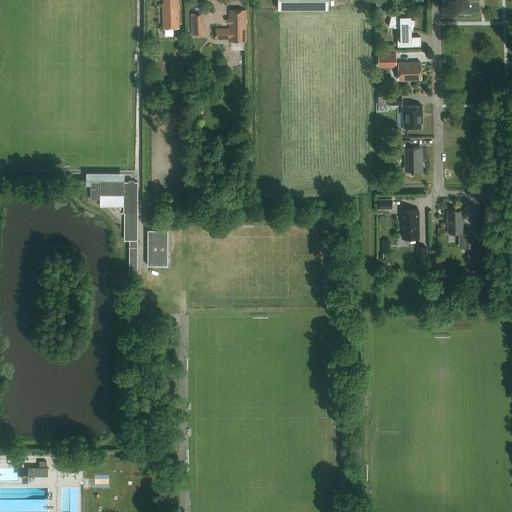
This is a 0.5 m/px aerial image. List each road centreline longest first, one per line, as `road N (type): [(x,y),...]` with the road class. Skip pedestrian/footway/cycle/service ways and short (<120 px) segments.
road 1 (residential): [(477,195),(439,192),(434,0)]
road 2 (unknown): [(187,316),(194,511)]
